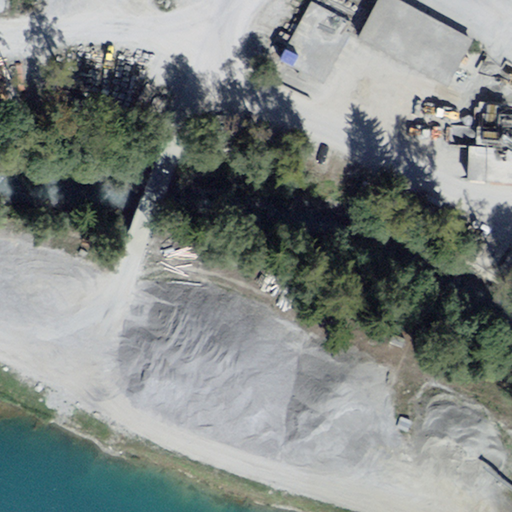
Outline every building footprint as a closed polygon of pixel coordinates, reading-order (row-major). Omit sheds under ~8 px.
[(474,43),(391,0),(379,0),(356,45),(447,93),(474,43)] [(352,26),(310,4),(272,77),(314,99),(352,26)] [(26,61),(34,94),(60,89),(53,55),(26,61)] [(132,91),(164,99),(173,62),(141,55),(132,91)] [(454,177),(511,182),(511,149),(457,145),(454,177)]
